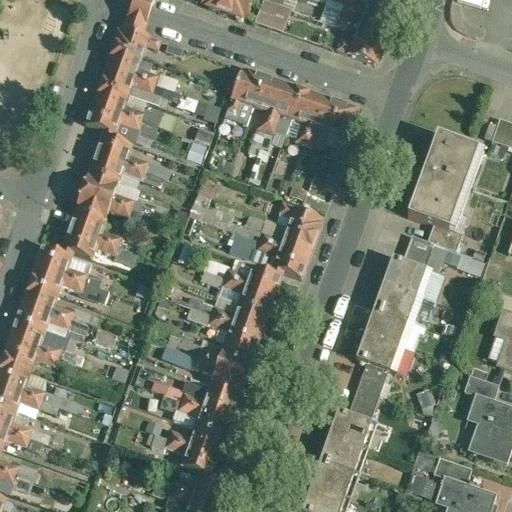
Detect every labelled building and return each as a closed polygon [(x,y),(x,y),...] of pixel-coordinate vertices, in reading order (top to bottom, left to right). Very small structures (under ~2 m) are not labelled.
[(136,0),(134,6),(125,32),(143,38),(152,12),(156,0),(136,0)] [(229,0),(203,0),(203,3),(204,3),(206,8),(206,9),(210,10),(211,10),(224,15),(229,0)] [(229,0),(224,15),(238,19),(238,20),(242,21),(247,18),(248,18),(254,0),(229,0)] [(347,1),(343,0),(330,0),(329,4),(344,9),(347,1)] [(400,9),(375,0),(370,0),(368,9),(347,1),(344,9),(344,10),(394,28),(397,18),(400,9)] [(370,0),(347,0),(347,1),(368,9),(370,0)] [(375,0),(400,9),(403,0),(375,0)] [(291,13),(264,4),(255,26),(283,36),(291,13)] [(327,27),(334,9),(321,4),(314,23),(327,27)] [(394,28),(344,10),(341,19),(361,26),(358,36),(386,46),(390,37),(394,28)] [(143,38),(125,32),(125,33),(120,35),(119,35),(117,39),(118,39),(113,53),(142,62),(146,49),(158,54),(162,44),(143,38)] [(358,36),(347,32),(343,45),(353,49),(358,36)] [(386,46),(358,36),(353,49),(343,45),(341,45),(338,54),(350,58),(350,59),(374,67),(375,66),(380,64),(381,64),(382,60),(386,46)] [(142,62),(113,53),(109,62),(106,71),(156,89),(160,80),(138,72),(142,62)] [(156,89),(106,71),(103,81),(100,90),(128,100),(132,90),(153,98),(156,89)] [(252,76),(247,74),(247,75),(242,77),(241,77),(232,101),(233,101),(228,114),(237,117),(239,113),(242,105),(255,109),(265,81),(251,76),(252,76)] [(274,84),(265,81),(255,109),(265,113),(257,133),(266,137),(284,87),(275,84),(274,84)] [(293,90),(284,87),(266,137),(275,140),(277,135),(282,119),(292,122),(303,94),(293,90)] [(128,100),(100,90),(96,100),(96,99),(93,109),(143,126),(146,117),(125,110),(128,100)] [(312,97),(303,94),(292,122),(302,126),(295,146),(304,149),(321,100),(312,96),(312,97)] [(331,103),(321,100),(304,149),(313,153),(320,132),(330,135),(340,107),(331,103)] [(213,122),(215,109),(182,102),(179,115),(213,122)] [(255,109),(242,105),(239,113),(252,118),(255,109)] [(354,111),(340,107),(330,135),(343,140),(339,152),(348,155),(353,143),(361,119),(360,118),(358,113),(358,112),(354,111)] [(143,126),(93,109),(89,118),(90,118),(86,128),(105,135),(115,138),(119,128),(140,135),(143,126)] [(227,118),(219,140),(228,144),(236,121),(227,118)] [(292,122),(282,119),(277,135),(286,139),(292,122)] [(511,127),(500,123),(492,144),(503,148),(511,127)] [(511,127),(503,148),(511,151),(511,127)] [(140,135),(119,128),(115,138),(136,145),(140,135)] [(257,133),(250,156),(258,159),(266,137),(257,133)] [(115,138),(105,135),(100,149),(99,149),(96,158),(146,176),(149,167),(128,159),(132,149),(113,142),(115,138)] [(437,141),(408,221),(434,230),(448,235),(449,234),(477,155),(437,141)] [(183,164),(198,166),(201,149),(186,147),(183,164)] [(146,176),(96,158),(93,167),(93,168),(90,177),(89,176),(89,177),(119,187),(140,195),(143,185),(146,176)] [(345,165),(336,162),(325,191),(334,195),(345,165)] [(149,167),(146,176),(161,181),(167,183),(170,174),(149,167)] [(161,181),(146,176),(143,185),(158,190),(161,181)] [(119,187),(89,177),(83,195),(133,213),(140,195),(119,187)] [(216,195),(203,189),(198,199),(212,205),(216,195)] [(133,213),(83,195),(76,214),(106,224),(109,215),(130,222),(133,213)] [(330,207),(310,200),(307,210),(326,217),(330,207)] [(320,221),(295,212),(283,208),(280,217),(292,221),(289,229),(288,232),(287,234),(316,245),(321,231),(323,227),(322,226),(319,221),(320,221)] [(106,224),(76,214),(76,215),(77,215),(73,224),(70,233),(120,251),(123,242),(102,234),(106,224)] [(289,229),(277,224),(276,228),(288,232),(289,229)] [(288,232),(276,228),(274,232),(286,236),(287,234),(288,232)] [(448,235),(434,230),(428,246),(435,248),(456,256),(462,238),(449,234),(448,235)] [(120,251),(70,233),(66,242),(67,242),(63,252),(73,256),(92,263),(96,252),(116,259),(117,259),(120,251)] [(316,245),(287,234),(286,236),(284,244),(263,237),(260,245),(310,263),(313,254),(312,254),(316,245)] [(260,245),(238,238),(235,247),(257,254),(260,245)] [(428,246),(412,240),(408,253),(430,261),(435,248),(428,246)] [(141,248),(123,241),(123,242),(120,251),(138,257),(141,248)] [(310,263),(260,245),(257,254),(277,262),(274,272),(283,276),(302,283),(306,273),(310,263)] [(192,249),(186,247),(179,265),(186,268),(192,249)] [(62,257),(43,250),(39,260),(35,270),(85,287),(86,286),(89,278),(68,271),(72,260),(73,256),(63,252),(62,257)] [(138,257),(120,251),(117,259),(116,259),(115,261),(134,268),(138,257)] [(430,261),(408,253),(403,266),(425,274),(430,261)] [(92,268),(72,260),(68,271),(89,278),(92,268)] [(483,267),(467,261),(462,275),(479,280),(483,267)] [(403,266),(393,263),(384,288),(418,301),(427,275),(425,274),(403,266)] [(229,272),(208,265),(205,274),(226,282),(229,273),(229,272)] [(253,270),(243,267),(240,277),(250,281),(253,270)] [(85,287),(35,270),(32,279),(33,279),(29,288),(58,298),(62,288),(82,296),(85,287)] [(272,277),(253,270),(250,281),(240,277),(229,273),(226,282),(275,300),(279,291),(278,291),(283,276),(274,272),(272,277)] [(222,281),(205,276),(202,284),(219,289),(222,281)] [(103,284),(89,278),(86,286),(100,291),(103,284)] [(275,300),(226,282),(223,291),(243,298),(240,308),(268,318),(272,309),(275,300)] [(100,291),(86,286),(85,287),(82,296),(81,297),(106,306),(110,295),(100,291)] [(58,298),(29,288),(26,298),(26,297),(22,307),(72,324),(75,316),(54,308),(58,298)] [(418,301),(384,288),(375,313),(409,325),(418,301)] [(511,300),(497,295),(492,312),(502,315),(503,314),(511,317),(511,300)] [(216,311),(204,306),(201,315),(212,319),(216,311)] [(72,324),(22,307),(19,316),(16,326),(45,336),(45,335),(48,326),(67,332),(69,333),(72,324)] [(268,318),(240,308),(236,318),(216,311),(212,319),(262,337),(265,328),(268,318)] [(201,315),(192,312),(189,322),(210,329),(210,328),(209,328),(212,319),(201,315)] [(409,325),(375,313),(366,338),(400,350),(409,325)] [(511,317),(503,314),(502,315),(496,336),(511,341),(511,345),(503,372),(511,375),(511,317)] [(262,337),(212,319),(209,328),(210,328),(221,332),(230,336),(226,346),(255,356),(258,346),(259,346),(262,337)] [(87,330),(72,324),(69,333),(67,332),(64,341),(81,347),(87,330)] [(45,336),(16,326),(13,335),(12,335),(9,344),(59,362),(59,361),(62,353),(58,352),(41,346),(45,336)] [(67,332),(48,326),(45,335),(62,341),(64,341),(67,332)] [(230,336),(221,332),(217,343),(226,346),(230,336)] [(62,341),(45,335),(45,336),(41,346),(58,352),(62,341)] [(400,350),(366,338),(356,364),(367,368),(389,376),(390,376),(400,350)] [(202,350),(172,339),(168,351),(197,362),(200,354),(202,350)] [(59,362),(9,344),(6,353),(3,363),(31,374),(39,377),(43,366),(56,370),(59,362)] [(255,356),(226,346),(221,361),(200,354),(197,362),(247,381),(254,361),(253,361),(255,356)] [(197,362),(168,351),(164,361),(194,373),(194,371),(197,362)] [(84,361),(62,353),(59,361),(81,369),(84,361)] [(81,369),(59,361),(59,362),(56,370),(78,379),(81,369)] [(247,381),(197,362),(194,371),(215,379),(211,389),(239,400),(240,400),(247,381)] [(31,374),(3,363),(0,370),(0,389),(43,405),(44,404),(47,396),(42,395),(46,384),(30,378),(31,374)] [(389,376),(367,368),(363,379),(385,387),(389,376)] [(385,387),(363,379),(358,393),(380,401),(385,387)] [(500,390),(470,379),(464,395),(475,399),(476,397),(496,403),(500,390)] [(209,394),(192,388),(189,398),(206,404),(209,394)] [(43,405),(0,389),(0,410),(16,416),(20,406),(40,414),(41,413),(43,405)] [(189,398),(185,397),(182,406),(231,423),(235,414),(234,414),(239,400),(211,389),(209,394),(206,404),(189,398)] [(380,401),(358,393),(353,406),(375,414),(380,401)] [(181,406),(152,395),(149,404),(179,414),(181,406)] [(83,410),(47,396),(44,404),(59,410),(58,410),(79,418),(83,410)] [(511,409),(496,403),(476,397),(475,399),(468,419),(485,425),(474,456),(508,468),(511,455),(511,409)] [(59,410),(44,404),(43,405),(41,413),(56,418),(58,410),(59,410)] [(231,423),(182,406),(181,406),(179,414),(179,415),(199,422),(196,432),(224,442),(228,433),(231,423)] [(375,414),(353,406),(349,418),(371,426),(375,414)] [(16,416),(0,410),(0,431),(30,442),(31,441),(33,433),(13,426),(16,416)] [(349,418),(338,414),(328,440),(362,453),(372,426),(371,426),(349,418)] [(199,422),(179,415),(175,424),(196,432),(199,422)] [(441,429),(432,426),(427,441),(436,444),(441,429)] [(30,442),(0,431),(0,452),(3,454),(6,444),(27,451),(30,442)] [(224,442),(196,432),(192,442),(172,434),(168,443),(218,461),(221,452),(221,451),(224,442)] [(50,439),(33,433),(31,441),(43,446),(47,447),(50,439)] [(168,443),(146,436),(143,444),(165,452),(168,443)] [(362,453),(328,440),(319,466),(353,478),(362,453)] [(43,446),(31,441),(30,442),(27,451),(40,455),(43,446)] [(218,461),(168,443),(165,452),(186,459),(182,470),(201,477),(211,480),(215,470),(218,461)] [(0,461),(3,454),(0,452),(0,473),(17,480),(17,479),(20,471),(0,463),(0,461)] [(415,470),(436,477),(440,463),(420,456),(415,470)] [(472,474),(440,463),(436,477),(435,479),(444,482),(445,480),(467,487),(472,474)] [(353,478),(319,466),(311,490),(344,502),(353,478)] [(37,475),(20,469),(20,471),(17,479),(33,485),(37,475)] [(17,480),(0,473),(0,483),(13,488),(14,488),(17,480)] [(201,477),(196,492),(175,484),(172,493),(222,511),(225,502),(225,501),(228,491),(209,485),(211,480),(201,477)] [(33,485),(17,479),(17,480),(14,488),(13,488),(13,490),(29,496),(30,494),(43,499),(46,490),(33,485)] [(437,487),(414,480),(409,495),(431,502),(437,487)] [(467,487),(445,480),(444,482),(437,503),(455,509),(454,511),(492,511),(497,498),(467,487)] [(340,511),(344,502),(311,490),(302,511),(340,511)] [(221,511),(222,511),(172,493),(169,501),(169,502),(166,511),(165,511),(221,511)]
